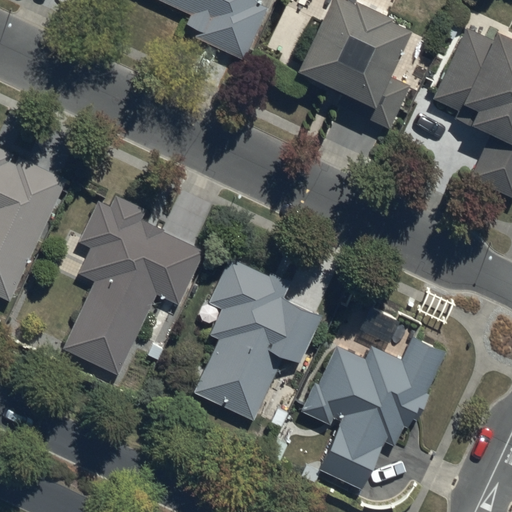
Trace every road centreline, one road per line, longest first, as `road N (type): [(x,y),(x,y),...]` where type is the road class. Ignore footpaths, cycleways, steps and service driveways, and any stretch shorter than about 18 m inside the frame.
road 1 (residential): [(511,284),(0,46)]
road 2 (tertiary): [(0,406),(228,511)]
